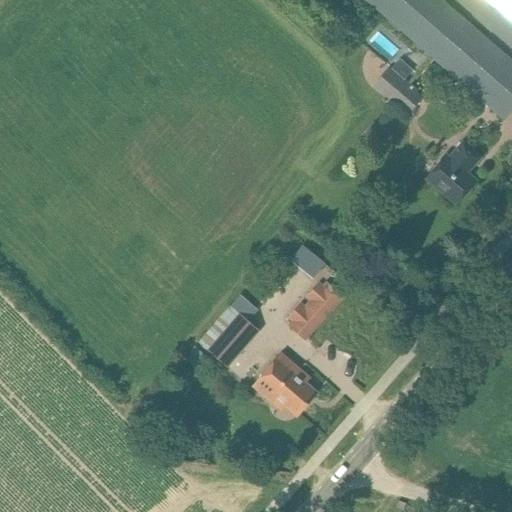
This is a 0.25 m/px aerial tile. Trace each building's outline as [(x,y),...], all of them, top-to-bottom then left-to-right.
[(511,110),(511,62),(440,0),(366,0),(504,120),(511,110)] [(511,0),(489,0),(511,19),(511,0)] [(423,99),(388,68),(374,85),(408,116),(423,99)] [(468,173),(481,158),(463,142),(450,157),(447,155),(426,179),(456,205),(477,181),(468,173)] [(301,243),(289,258),(313,277),(325,262),(301,243)] [(304,339),(349,289),(334,275),(289,326),(304,339)] [(258,330),(240,315),(230,306),(198,342),(227,367),(258,330)] [(280,355),(254,386),(270,399),(273,395),(298,416),(316,394),(305,384),(309,379),(280,355)]
